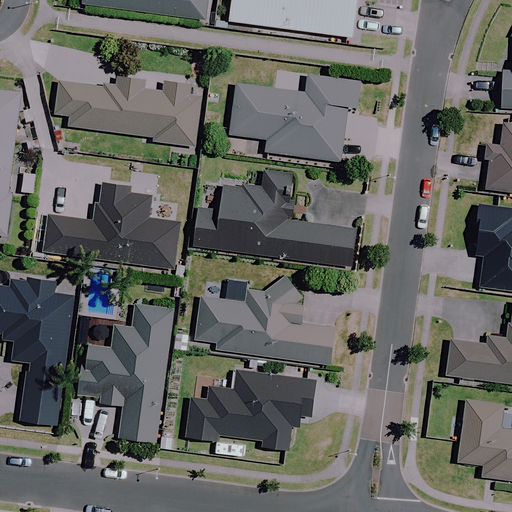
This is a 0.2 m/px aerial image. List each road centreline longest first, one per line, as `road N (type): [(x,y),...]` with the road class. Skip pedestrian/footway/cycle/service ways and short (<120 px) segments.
road 1 (residential): [(438,30),(367,511)]
road 2 (residential): [(0,473),(287,511)]
